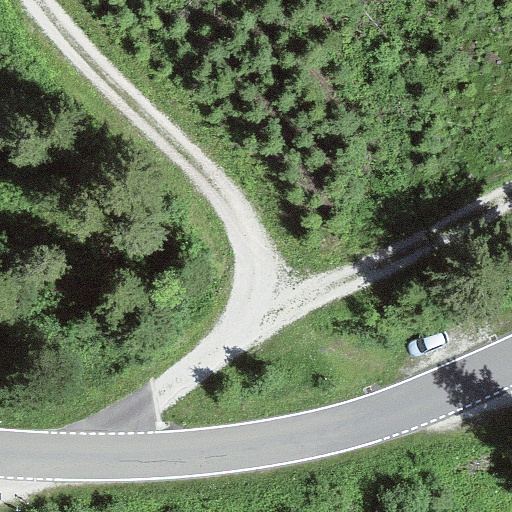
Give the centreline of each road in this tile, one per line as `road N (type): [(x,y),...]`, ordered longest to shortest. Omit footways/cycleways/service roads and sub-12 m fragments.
road 1 (track): [(31,0),(44,24),(165,136),(206,187),(260,303),(88,456)]
road 2 (tertiary): [(511,359),(337,428),(259,444),(0,454)]
road 3 (track): [(260,303),(354,270),(511,182)]
